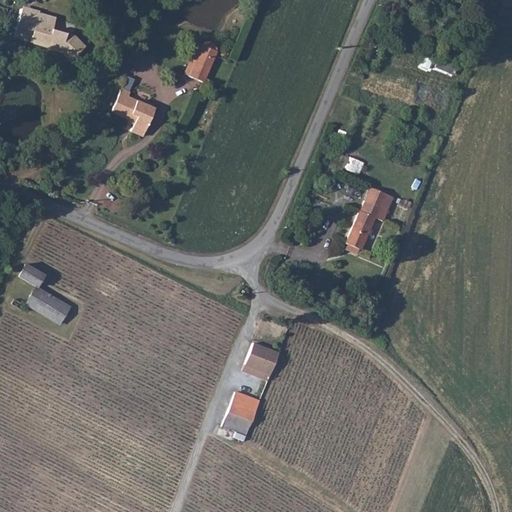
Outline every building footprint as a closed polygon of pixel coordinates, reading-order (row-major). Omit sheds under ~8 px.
[(21,7),(12,37),(28,42),(37,13),(38,13),(39,12),(21,7)] [(28,42),(49,48),(55,30),(52,29),(55,18),(38,13),(37,13),(28,42)] [(73,35),(55,30),(49,48),(60,51),(65,45),(77,56),(85,46),(73,35)] [(204,42),(201,46),(188,76),(203,82),(216,52),(216,48),(215,44),(212,41),(208,41),(204,42)] [(182,74),(188,76),(201,46),(195,43),(182,74)] [(438,59),(434,68),(452,75),(455,66),(438,59)] [(133,122),(129,131),(142,136),(154,109),(126,97),(128,93),(119,89),(109,112),(133,122)] [(341,169),(359,175),(364,163),(346,156),(341,169)] [(358,209),(355,214),(373,222),(374,219),(382,222),(392,196),(369,187),(359,210),(358,209)] [(361,250),(373,222),(355,214),(344,243),(348,245),(357,248),(361,250)] [(346,250),(355,253),(357,248),(348,245),(346,250)] [(42,269),(24,261),(17,273),(37,282),(42,269)] [(72,299),(37,282),(28,301),(62,319),(72,299)] [(242,369),(267,380),(276,360),(250,349),(242,369)] [(224,418),(248,428),(257,405),(233,395),(224,418)]
